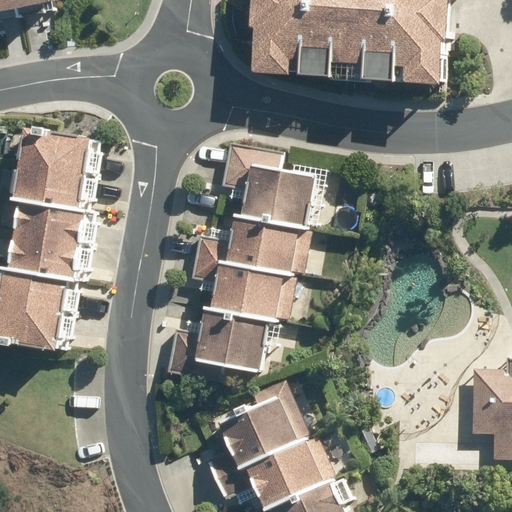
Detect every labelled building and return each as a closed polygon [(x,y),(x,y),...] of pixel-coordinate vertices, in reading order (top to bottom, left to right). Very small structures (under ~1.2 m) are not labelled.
[(0,0),(0,23),(63,11),(61,0),(0,0)] [(260,83),(447,94),(449,56),(453,56),(455,0),(259,0),(258,42),(263,42),(260,83)] [(37,135),(25,211),(30,212),(20,275),(15,274),(4,346),(68,355),(78,291),(86,292),(97,221),(89,220),(100,145),(37,135)] [(316,240),(322,186),(287,182),(290,157),(241,151),(236,191),(253,193),(250,225),(239,224),(237,244),(208,240),(202,284),(216,286),(210,337),(183,334),(177,382),(230,388),(231,381),(265,385),(271,335),(278,336),(284,285),(298,287),(304,238),(316,240)] [(511,362),(506,362),(506,374),(472,372),(469,434),(493,436),(492,463),(511,463),(511,362)] [(317,438),(293,380),(257,395),(263,409),(217,429),(228,455),(216,460),(232,499),(260,488),(269,511),(347,511),(346,507),(354,503),(326,434),(317,438)]
